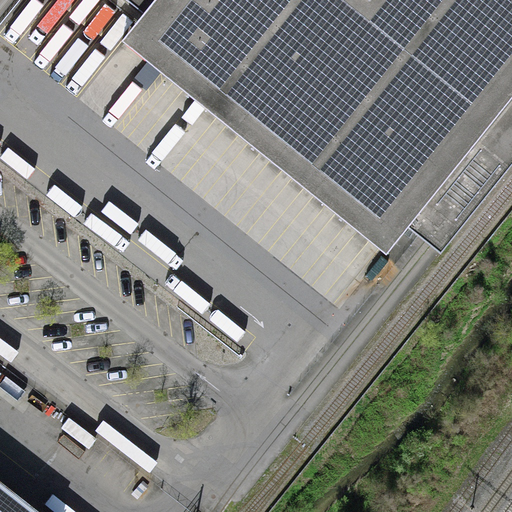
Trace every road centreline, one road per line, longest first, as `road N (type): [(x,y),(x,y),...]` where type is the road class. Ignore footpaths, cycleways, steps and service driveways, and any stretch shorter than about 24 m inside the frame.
road 1 (unknown): [(260,414),(290,375),(282,316),(0,72)]
road 2 (unknown): [(260,414),(207,474),(197,472),(0,325)]
road 3 (unknown): [(0,213),(260,414)]
